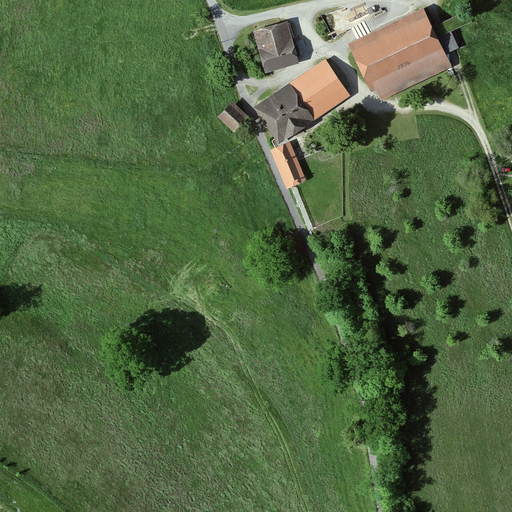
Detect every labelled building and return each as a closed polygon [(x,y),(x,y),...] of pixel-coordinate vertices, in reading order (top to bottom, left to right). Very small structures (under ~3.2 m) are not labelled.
[(425,10),(351,44),(377,101),(452,67),(425,10)] [(289,22),(256,32),(268,70),(301,60),(289,22)] [(325,59),(254,108),(279,144),(350,95),(325,59)] [(249,116),(232,101),(218,117),(234,132),(249,116)] [(306,180),(290,142),(270,150),(287,189),(306,180)]
